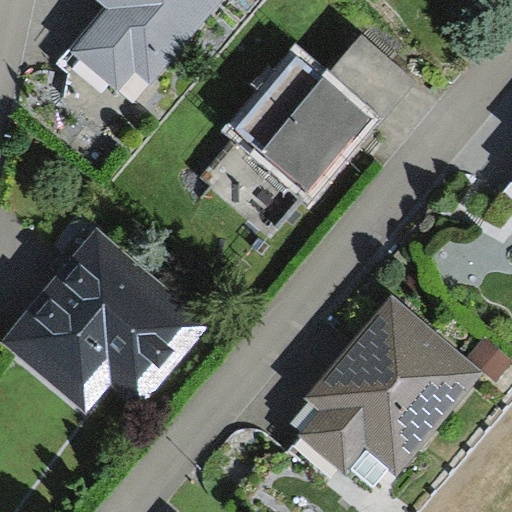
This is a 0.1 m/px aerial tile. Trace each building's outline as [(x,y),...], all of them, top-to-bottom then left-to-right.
[(96,0),(105,7),(72,47),(137,101),(220,0),(96,0)] [(364,33),(327,75),(377,118),(413,76),(364,33)] [(327,75),(300,53),(232,133),(309,197),(377,118),(327,75)] [(97,231),(3,347),(86,414),(114,380),(143,403),(209,321),(97,231)] [(321,408),(301,432),(347,470),(366,446),(396,471),(481,369),(393,296),(308,397),(321,408)]
